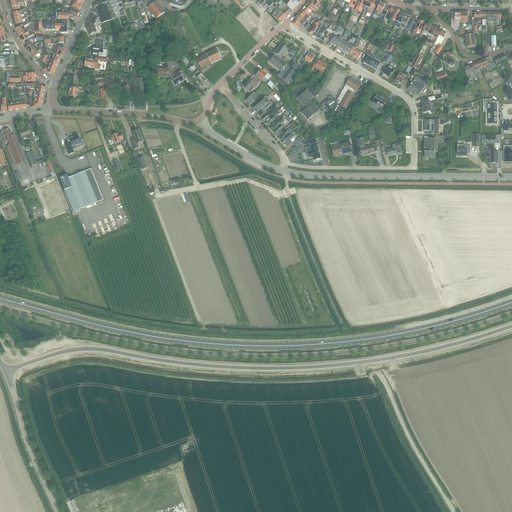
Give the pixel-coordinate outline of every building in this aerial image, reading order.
[(23,0),(10,0),(12,7),(13,10),(18,9),(17,6),(18,6),(17,2),(21,1),(21,3),(24,3),(23,0)] [(71,7),(79,11),(82,4),(75,0),(71,7)] [(111,6),(108,0),(106,0),(94,4),(102,23),(116,18),(112,6),(111,6)] [(136,0),(146,29),(151,28),(145,8),(141,0),(136,0)] [(165,12),(163,9),(157,1),(156,0),(141,0),(145,8),(147,7),(145,1),(146,0),(148,0),(149,0),(152,0),(154,3),(148,8),(156,19),(165,12)] [(300,3),(301,0),(291,0),(287,6),(292,11),(296,8),(299,4),(300,3)] [(315,0),(309,0),(306,5),(313,10),(315,11),(317,9),(315,7),(319,3),(315,0)] [(351,4),(350,6),(354,8),(357,0),(347,0),(347,2),(351,4)] [(364,6),(366,7),(369,0),(359,0),(357,7),(362,9),(364,6)] [(369,0),(366,7),(368,8),(367,11),(368,12),(367,14),(367,15),(366,15),(366,16),(367,17),(368,17),(369,17),(370,17),(370,16),(371,13),(372,14),(376,6),(373,4),(375,1),(373,0),(369,0)] [(376,11),(374,15),(379,17),(380,17),(384,19),(389,9),(384,7),(385,4),(380,2),(376,11)] [(305,7),(302,11),(307,15),(308,16),(312,11),(305,7)] [(391,7),(388,15),(392,17),(391,18),(389,23),(391,24),(393,20),(396,21),(400,12),(400,11),(400,10),(398,9),(397,10),(391,7)] [(77,18),(80,12),(72,9),(71,11),(64,8),(64,10),(63,10),(63,14),(68,15),(70,15),(77,18)] [(279,9),(280,10),(286,17),(291,12),(288,8),(285,10),(283,8),(280,10),(279,9)] [(277,16),(275,17),(280,22),(286,17),(280,10),(276,14),(277,16)] [(302,11),(298,15),(304,19),(306,21),(309,17),(308,16),(307,15),(302,11)] [(396,21),(394,26),(396,27),(399,29),(400,27),(402,25),(401,24),(402,22),(405,14),(400,12),(396,21)] [(461,22),(461,13),(454,13),(454,18),(451,18),(451,17),(451,27),(457,27),(457,22),(461,22)] [(468,13),(461,13),(461,22),(467,22),(467,25),(471,25),(471,17),(470,17),(470,18),(468,18),(468,13)] [(481,18),(481,13),(474,13),(474,18),(475,23),(478,23),(478,21),(482,21),(482,18),(481,18)] [(501,14),(494,13),(494,19),(495,19),(495,21),(495,23),(495,25),(496,25),(497,31),(503,29),(502,25),(499,26),(499,23),(498,23),(498,21),(501,22),(501,13),(501,14)] [(399,29),(398,30),(400,31),(402,27),(402,28),(403,26),(406,27),(407,24),(407,25),(411,17),(405,14),(402,22),(401,24),(402,25),(400,27),(399,29)] [(85,26),(89,35),(97,32),(94,26),(97,18),(90,15),(85,26)] [(298,15),(294,19),(302,26),(303,25),(306,21),(304,19),(298,15)] [(33,29),(40,28),(40,18),(35,18),(35,17),(31,17),(31,28),(33,28),(33,29)] [(45,29),(55,29),(55,25),(56,25),(56,23),(56,20),(56,18),(54,17),(54,18),(50,18),(50,22),(45,22),(45,29)] [(302,26),(294,19),(291,23),(299,27),(301,29),(303,26),(302,26)] [(68,32),(68,20),(61,20),(56,20),(56,23),(56,25),(55,25),(55,29),(61,30),(61,33),(67,33),(68,32)] [(309,33),(313,35),(320,24),(321,22),(318,20),(317,24),(315,23),(313,25),(309,33)] [(425,23),(424,23),(424,22),(422,21),(421,21),(418,20),(415,27),(412,26),(414,21),(411,20),(407,29),(410,30),(413,32),(412,34),(414,35),(415,31),(420,33),(425,23)] [(313,35),(317,38),(322,30),(319,28),(319,27),(320,28),(322,25),(320,24),(313,35)] [(426,36),(427,34),(431,26),(426,24),(421,34),(419,38),(422,40),(423,38),(423,37),(424,35),(426,36)] [(16,29),(19,36),(31,30),(30,28),(29,26),(23,29),(21,26),(16,29)] [(427,34),(426,36),(427,37),(429,35),(432,37),(432,36),(433,37),(437,39),(437,38),(441,31),(436,28),(431,26),(427,34)] [(317,38),(321,40),(328,29),(325,28),(323,31),(322,30),(317,38)] [(328,41),(331,35),(333,32),(328,29),(321,40),(326,43),(327,40),(328,41)] [(31,30),(19,36),(22,42),(28,39),(27,37),(33,34),(32,32),(31,30)] [(439,46),(437,50),(440,52),(445,45),(442,42),(442,41),(446,33),(441,31),(437,38),(441,39),(440,40),(438,45),(439,46)] [(0,37),(0,40),(1,40),(2,42),(9,39),(6,34),(0,37)] [(332,34),(331,35),(328,41),(329,40),(331,41),(330,43),(337,47),(342,37),(341,36),(339,39),(334,36),(335,35),(332,34)] [(475,46),(474,34),(465,35),(467,47),(475,46)] [(337,47),(343,50),(347,44),(342,41),(344,38),(342,37),(337,47)] [(28,47),(26,48),(30,53),(38,47),(36,44),(33,46),(32,44),(31,44),(29,41),(25,45),(28,47)] [(96,41),(96,49),(92,49),(91,51),(90,51),(90,54),(91,55),(98,56),(98,57),(106,58),(106,57),(106,54),(103,54),(104,50),(103,50),(104,42),(96,41)] [(343,50),(350,54),(354,46),(351,44),(350,45),(348,45),(350,42),(348,41),(347,44),(343,50)] [(363,63),(370,66),(374,58),(375,56),(371,54),(373,52),(371,51),(372,48),(370,47),(372,45),(369,43),(365,49),(368,51),(366,54),(368,55),(363,63)] [(355,44),(354,46),(350,54),(359,59),(362,53),(355,49),(356,48),(357,49),(358,46),(355,44)] [(281,45),(275,53),(284,60),(286,58),(283,56),(288,49),(281,45)] [(38,47),(30,53),(34,58),(37,60),(39,59),(36,56),(40,54),(38,51),(40,49),(38,47)] [(46,52),(53,55),(61,58),(63,52),(61,52),(63,49),(57,47),(55,52),(47,49),(46,52)] [(201,69),(222,59),(217,49),(196,59),(201,69)] [(3,53),(0,53),(0,58),(5,59),(6,67),(13,66),(13,55),(3,56),(3,53)] [(454,58),(453,53),(443,54),(444,65),(448,65),(448,66),(450,68),(451,68),(453,68),(454,67),(455,65),(455,64),(455,62),(454,61),(452,60),(451,60),(451,59),(454,58)] [(304,58),(301,64),(303,66),(306,60),(311,63),(314,57),(308,54),(305,58),(304,58)] [(51,61),(58,64),(61,58),(53,55),(51,61)] [(274,56),(269,62),(281,72),(278,76),(282,79),(287,83),(296,72),(290,68),(286,65),(274,56)] [(418,56),(412,67),(419,71),(421,67),(418,65),(422,58),(418,56)] [(95,61),(86,60),(85,67),(95,68),(94,69),(95,69),(95,71),(99,72),(99,70),(100,70),(100,65),(97,65),(98,61),(106,62),(106,59),(99,58),(99,57),(96,57),(95,61)] [(378,61),(374,58),(370,66),(377,70),(381,63),(378,62),(378,61)] [(485,59),(483,59),(482,60),(481,60),(472,64),(475,71),(480,69),(486,66),(488,69),(496,66),(495,63),(492,64),(489,58),(485,59)] [(316,60),(310,69),(309,72),(311,74),(313,71),(316,73),(318,70),(323,73),(327,65),(319,60),(319,61),(316,60)] [(51,61),(49,67),(56,69),(58,64),(51,61)] [(302,67),(296,64),(292,61),(289,66),(294,69),(293,69),(299,73),(302,67)] [(386,69),(383,74),(389,77),(391,73),(393,74),(395,69),(397,66),(391,63),(390,66),(389,66),(387,70),(386,69)] [(465,68),(463,68),(467,75),(469,80),(472,78),(470,74),(472,73),(474,77),(477,75),(475,71),(472,64),(472,65),(472,64),(465,68)] [(203,84),(208,80),(194,65),(188,69),(196,79),(197,78),(203,84)] [(45,68),(44,70),(47,72),(54,75),(56,69),(49,67),(48,69),(45,68)] [(165,70),(157,69),(156,77),(169,78),(174,87),(185,81),(179,72),(174,75),(169,67),(165,70)] [(258,73),(256,76),(263,80),(266,83),(268,80),(265,78),(269,72),(264,68),(262,71),(261,70),(260,70),(259,70),(258,72),(258,73)] [(423,68),(420,72),(430,77),(432,73),(423,68)] [(147,79),(138,79),(137,69),(132,69),(132,79),(134,79),(135,96),(144,96),(144,94),(149,93),(148,90),(147,90),(147,79)] [(446,77),(444,71),(437,74),(439,80),(446,77)] [(396,81),(395,82),(398,84),(399,83),(401,84),(403,81),(405,82),(408,78),(406,77),(408,74),(405,72),(403,75),(400,73),(398,73),(396,76),(398,77),(396,81)] [(251,80),(244,88),(248,91),(250,93),(255,88),(257,85),(259,82),(260,82),(260,81),(253,76),(250,79),(251,80)] [(416,94),(419,96),(428,84),(417,76),(408,90),(415,95),(416,94)] [(311,99),(313,97),(307,90),(298,98),(307,108),(301,113),(308,120),(322,107),(328,113),(330,112),(333,112),(341,116),(341,117),(346,109),(355,95),(354,95),(356,91),(357,92),(361,85),(354,81),(355,80),(352,78),(351,79),(350,78),(346,85),(337,101),(332,98),(328,98),(328,99),(318,107),(311,99)] [(109,92),(113,91),(112,81),(98,82),(98,87),(99,90),(98,90),(99,99),(100,99),(100,100),(103,100),(103,99),(105,99),(105,93),(106,93),(106,91),(109,90),(109,92)] [(43,94),(45,87),(40,86),(40,83),(37,83),(36,88),(37,88),(36,92),(43,94)] [(69,91),(68,97),(73,97),(73,98),(76,98),(76,97),(77,98),(77,92),(78,92),(79,90),(78,90),(78,88),(78,86),(71,85),(71,88),(70,88),(70,91),(69,91)] [(123,96),(130,96),(130,86),(123,87),(123,85),(121,85),(121,90),(123,90),(123,96)] [(250,106),(251,104),(254,107),(261,100),(259,98),(258,99),(253,94),(249,97),(249,98),(246,101),(250,106)] [(375,99),(373,103),(381,108),(379,112),(383,114),(388,105),(385,103),(387,99),(384,97),(383,98),(377,94),(374,98),(375,99)] [(257,113),(269,102),(270,101),(266,96),(261,100),(254,107),(252,108),(257,113)] [(25,97),(19,98),(19,102),(20,110),(26,109),(26,107),(29,107),(29,104),(26,104),(25,101),(25,97)] [(36,105),(41,106),(42,100),(35,98),(34,102),(33,102),(32,107),(35,108),(36,105)] [(491,100),(483,100),(483,104),(485,104),(485,110),(487,110),(487,124),(497,124),(497,104),(491,104),(491,100)] [(423,113),(431,111),(431,112),(434,112),(433,107),(432,107),(430,101),(422,103),(424,109),(423,109),(423,113)] [(271,104),(269,102),(257,113),(258,115),(258,116),(259,117),(260,117),(260,118),(266,112),(264,110),(271,104)] [(261,118),(265,122),(277,112),(278,110),(276,108),(268,116),(266,114),(261,118)] [(277,112),(265,122),(268,127),(273,122),(273,121),(277,117),(276,116),(279,114),(277,112)] [(269,127),(273,132),(282,123),(286,120),(283,117),(282,119),(280,117),(269,127)] [(282,123),(273,132),(276,136),(281,131),(283,128),(282,127),(291,120),(289,117),(286,120),(282,123)] [(429,121),(425,121),(424,128),(424,131),(427,131),(430,131),(430,134),(439,134),(439,120),(434,120),(434,121),(429,121)] [(282,132),(277,136),(281,141),(295,127),(294,126),(287,132),(286,130),(283,133),(282,132)] [(480,126),(469,126),(469,134),(480,135),(480,126)] [(14,166),(25,162),(14,135),(12,135),(9,129),(3,131),(1,132),(5,142),(8,141),(9,145),(7,146),(14,166)] [(25,136),(30,133),(28,129),(18,133),(21,140),(26,138),(25,136)] [(135,140),(131,141),(134,149),(139,148),(137,144),(142,142),(141,138),(142,138),(139,130),(136,131),(135,131),(133,132),(132,133),(135,140)] [(292,143),(289,140),(295,136),(293,134),(295,132),(293,130),(290,132),(281,141),(284,145),(285,144),(288,147),(292,143)] [(123,140),(123,139),(121,134),(118,135),(117,133),(110,136),(111,138),(112,138),(114,144),(112,144),(113,147),(124,143),(125,141),(123,140)] [(73,150),(82,146),(78,135),(70,139),(71,143),(65,145),(69,154),(74,152),(73,150)] [(481,135),(482,142),(485,142),(485,143),(498,143),(498,135),(481,135)] [(443,141),(443,139),(447,139),(447,136),(435,136),(435,139),(424,139),(423,150),(424,150),(424,157),(428,157),(428,158),(435,158),(435,150),(436,150),(436,141),(443,141)] [(296,147),(302,143),(298,138),(293,143),(296,147)] [(373,146),(365,147),(365,146),(363,138),(357,139),(359,147),(360,147),(360,150),(358,152),(360,155),(362,154),(362,155),(363,155),(363,156),(366,155),(366,154),(368,154),(368,155),(375,153),(373,146)] [(310,147),(311,149),(311,152),(307,153),(308,158),(313,157),(314,161),(315,161),(318,161),(318,160),(321,159),(318,147),(318,148),(317,145),(316,140),(308,142),(310,147)] [(350,142),(331,147),(334,157),(352,152),(350,142)] [(393,149),(387,151),(388,156),(397,154),(397,155),(397,154),(398,156),(402,155),(401,151),(400,148),(401,148),(399,142),(395,144),(395,146),(392,147),(393,149)] [(470,154),(470,146),(465,146),(465,145),(458,145),(457,153),(458,153),(458,157),(466,157),(467,154),(470,154)] [(491,150),(486,150),(486,158),(490,158),(491,163),(498,163),(498,152),(491,152),(491,150)] [(31,166),(42,162),(41,159),(35,161),(32,151),(26,154),(31,166)] [(137,159),(141,171),(148,168),(144,157),(137,159)] [(113,162),(116,171),(122,169),(118,160),(113,162)] [(67,175),(60,178),(74,212),(104,200),(91,169),(68,178),(67,175)] [(164,217),(173,241),(190,234),(181,211),(164,217)]
